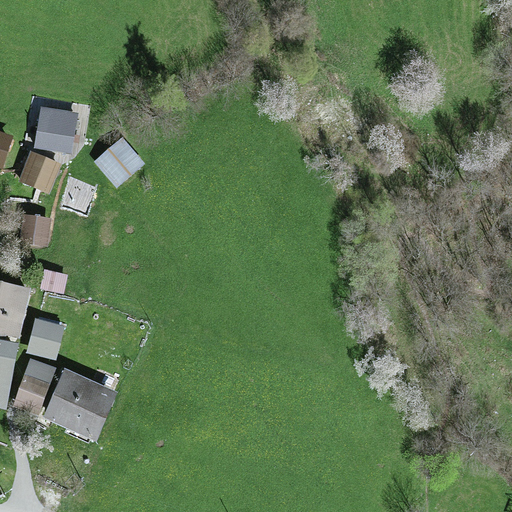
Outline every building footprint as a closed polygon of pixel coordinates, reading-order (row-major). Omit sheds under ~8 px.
[(77,122),(41,117),(35,158),(71,163),(77,122)] [(12,144),(0,140),(0,175),(3,177),(12,144)] [(120,145),(93,169),(117,196),(144,172),(120,145)] [(61,174),(30,161),(18,191),(49,203),(61,174)] [(100,192),(66,183),(58,212),(92,222),(100,192)] [(51,224),(22,222),(20,254),(49,256),(51,224)] [(31,289),(0,281),(0,335),(20,339),(31,289)] [(65,326),(36,318),(27,352),(56,359),(65,326)] [(19,344),(0,340),(0,407),(6,409),(19,344)] [(56,368),(31,359),(13,406),(37,415),(56,368)] [(116,392),(65,369),(43,417),(94,440),(116,392)]
